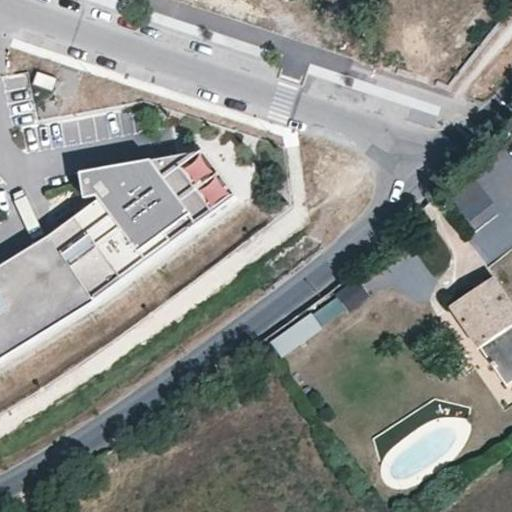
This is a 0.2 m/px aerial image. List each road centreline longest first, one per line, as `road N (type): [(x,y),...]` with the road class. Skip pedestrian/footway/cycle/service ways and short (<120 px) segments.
road 1 (residential): [(424,172),(304,282),(169,383),(0,491)]
road 2 (residential): [(0,0),(329,113),(378,135),(424,172)]
